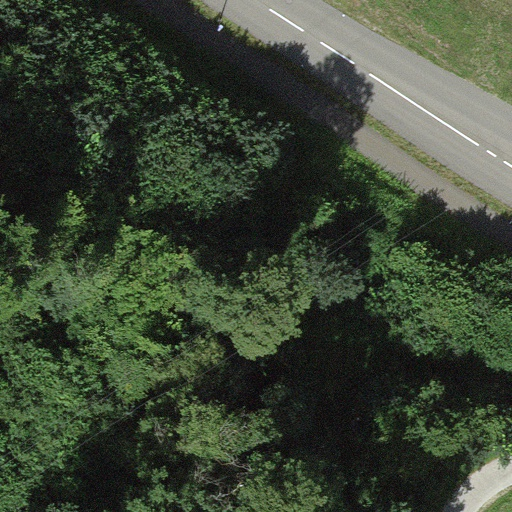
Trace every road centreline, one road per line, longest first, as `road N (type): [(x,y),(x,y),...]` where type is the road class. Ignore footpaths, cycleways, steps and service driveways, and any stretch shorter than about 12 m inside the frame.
road 1 (track): [(143,0),(511,222)]
road 2 (tertiary): [(511,167),(255,0)]
